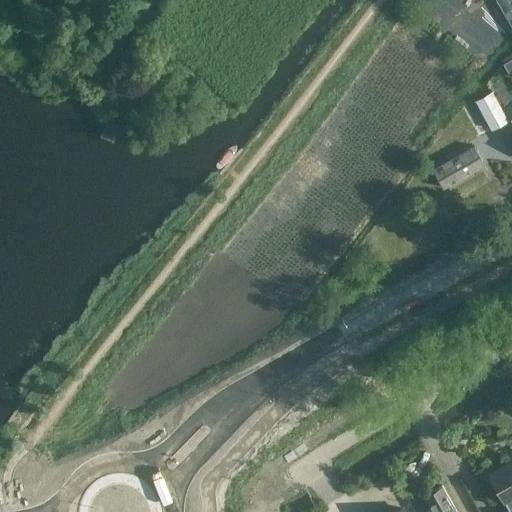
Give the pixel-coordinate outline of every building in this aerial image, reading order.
[(511,0),(495,0),(511,28),(511,0)] [(511,79),(511,78),(511,58),(503,64),(511,79)] [(474,102),(475,104),(489,130),(508,121),(492,92),(474,102)] [(474,147),(433,170),(453,206),(494,182),(474,147)] [(511,460),(488,474),(505,504),(511,499),(511,460)] [(456,511),(442,485),(423,496),(432,510),(427,511),(456,511)]
